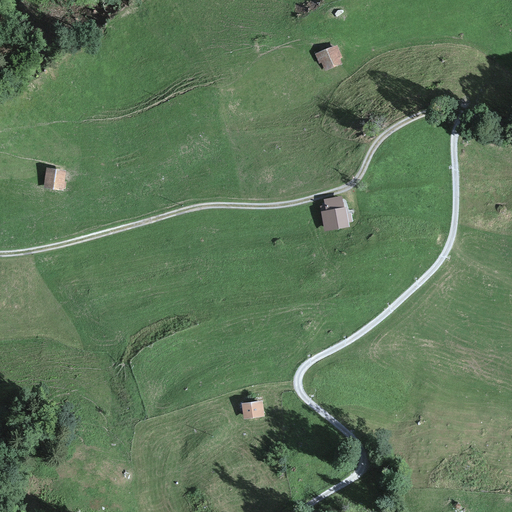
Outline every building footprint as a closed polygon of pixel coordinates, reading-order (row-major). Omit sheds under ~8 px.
[(334,51),(328,54),(333,66),(339,64),(334,51)] [(326,69),(333,66),(328,54),(321,56),(326,69)] [(49,172),(47,186),(61,188),(63,174),(49,172)] [(323,210),(327,229),(347,225),(343,203),(326,206),(326,209),(323,210)] [(246,405),(247,418),(264,415),(262,403),(246,405)]
